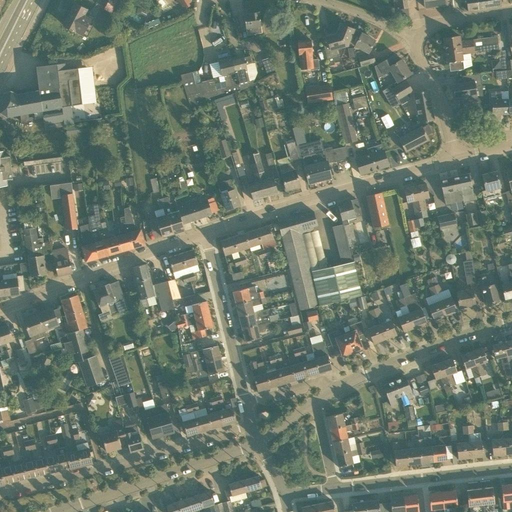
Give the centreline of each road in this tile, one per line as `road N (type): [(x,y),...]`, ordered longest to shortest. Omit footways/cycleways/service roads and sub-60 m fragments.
road 1 (residential): [(255,443),(332,390),(511,324)]
road 2 (residential): [(203,236),(458,160)]
road 3 (residential): [(0,495),(250,427)]
road 4 (residential): [(511,469),(283,494)]
road 5 (residential): [(0,310),(203,236)]
road 6 (residential): [(68,510),(255,443)]
road 7 (residential): [(250,427),(203,236)]
road 8 (unknown): [(0,428),(80,411),(99,469)]
road 9 (residential): [(458,160),(412,46)]
